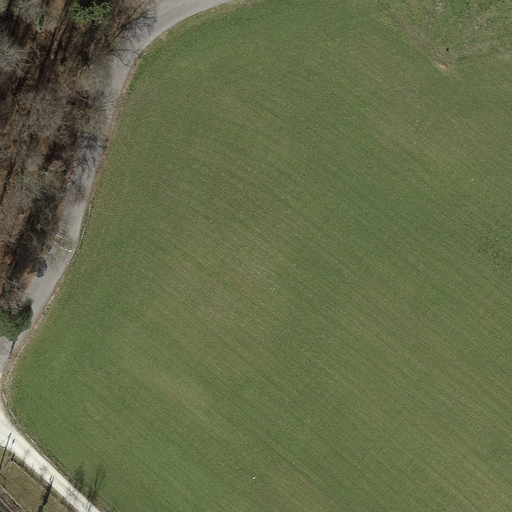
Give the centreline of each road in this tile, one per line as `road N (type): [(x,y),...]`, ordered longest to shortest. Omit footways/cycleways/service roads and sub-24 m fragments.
road 1 (unclassified): [(0,351),(60,255),(128,54),(174,8),(194,0)]
road 2 (track): [(0,426),(90,511)]
